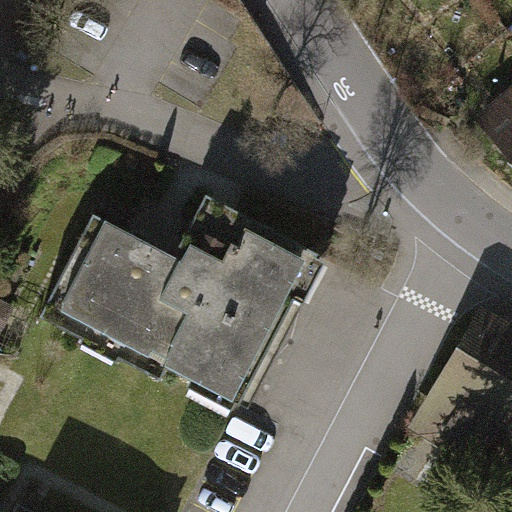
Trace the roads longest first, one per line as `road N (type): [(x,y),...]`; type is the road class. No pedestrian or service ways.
road 1 (residential): [(319,511),(473,220)]
road 2 (residential): [(299,0),(393,141),(473,220)]
